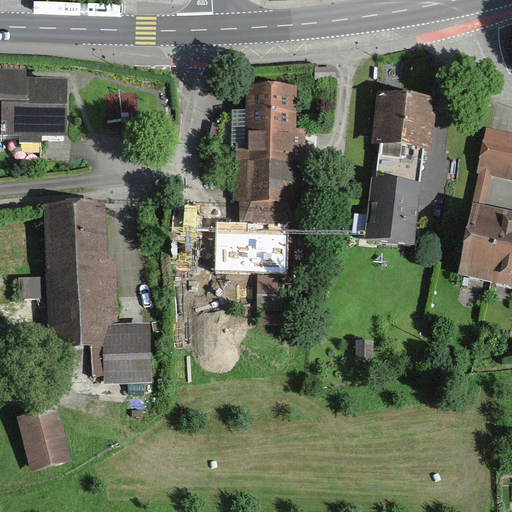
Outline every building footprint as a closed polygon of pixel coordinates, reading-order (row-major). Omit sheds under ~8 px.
[(26,82),(0,82),(0,140),(68,140),(68,92),(26,92),(26,82)] [(107,95),(106,128),(142,129),(143,96),(107,95)] [(293,97),(251,95),(249,145),(236,145),(232,218),(212,217),(210,256),(295,260),(302,142),(290,141),(293,97)] [(428,107),(382,102),(375,174),(421,178),(428,107)] [(511,140),(490,135),(481,175),(511,181),(511,140)] [(421,178),(375,174),(368,245),(414,249),(421,178)] [(102,206),(43,210),(52,349),(99,346),(102,387),(150,384),(147,331),(119,333),(115,267),(106,267),(102,206)] [(493,284),(504,222),(476,217),(465,278),(493,284)] [(511,287),(511,223),(504,222),(493,284),(511,287)] [(57,416),(22,426),(35,475),(70,466),(57,416)]
